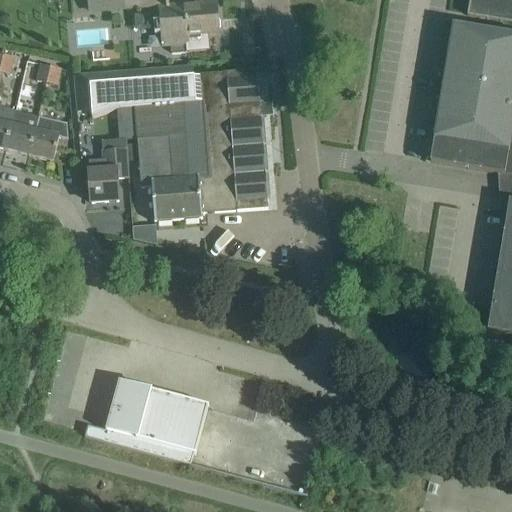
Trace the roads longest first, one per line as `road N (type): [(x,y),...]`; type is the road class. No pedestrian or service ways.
road 1 (residential): [(336,394),(291,29),(278,0)]
road 2 (unclassified): [(336,394),(288,370),(114,323)]
road 3 (residential): [(114,323),(68,216),(53,203),(0,188)]
road 4 (unclassified): [(511,457),(384,421),(336,394)]
